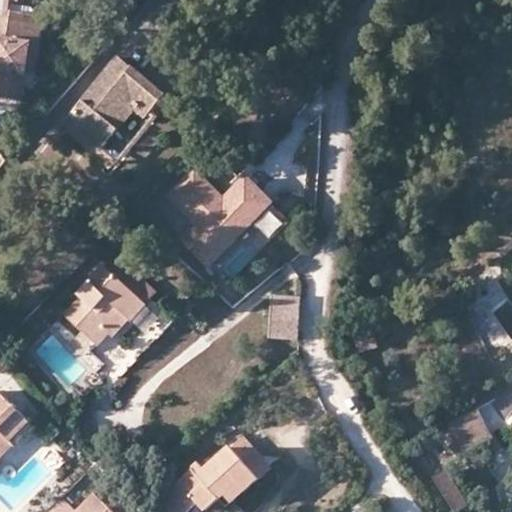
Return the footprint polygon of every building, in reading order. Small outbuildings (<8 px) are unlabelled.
[(29,74),(34,41),(28,40),(31,21),(24,12),(12,10),(3,17),(0,16),(0,69),(0,70),(0,72),(0,96),(24,100),(29,74)] [(29,74),(38,75),(43,43),(34,41),(29,74)] [(167,99),(121,60),(68,124),(102,152),(141,107),(152,117),(167,99)] [(274,201),(250,177),(226,200),(197,171),(172,197),(201,226),(185,242),(209,266),(274,201)] [(123,315),(130,322),(131,323),(148,306),(119,277),(123,273),(112,263),(90,285),(91,286),(81,295),(84,300),(67,318),(97,347),(110,334),(107,331),(123,315)] [(119,277),(148,306),(157,296),(129,268),(123,273),(119,277)] [(272,342),(301,342),(302,297),(273,297),(272,342)] [(115,338),(130,322),(123,315),(107,331),(110,334),(115,338)] [(371,331),(356,334),(360,349),(374,345),(371,331)] [(0,439),(5,436),(14,444),(32,427),(0,393),(0,439)] [(491,438),(474,410),(446,426),(462,454),(491,438)] [(5,436),(0,439),(0,457),(14,444),(5,436)] [(239,480),(247,487),(269,468),(241,436),(205,466),(200,461),(163,495),(176,511),(184,511),(195,503),(203,511),(225,492),(239,480)] [(467,503),(443,468),(430,477),(453,511),(467,503)] [(232,500),(247,487),(239,480),(225,492),(232,500)] [(111,511),(92,492),(72,511),(111,511)]
